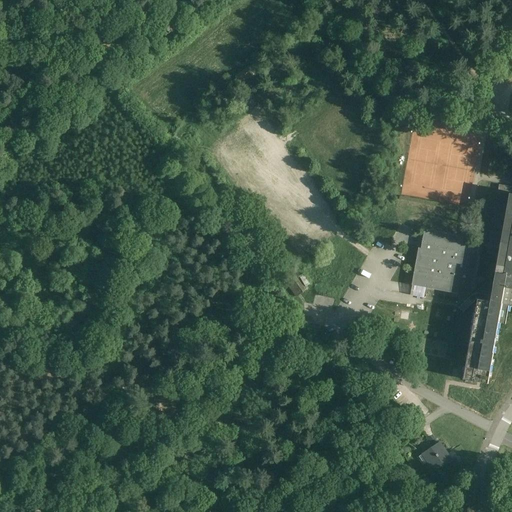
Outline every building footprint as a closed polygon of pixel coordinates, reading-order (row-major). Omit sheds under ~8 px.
[(235,76),(241,84),(255,75),(249,67),(235,76)] [(429,120),(454,125),(455,117),(430,113),(429,120)] [(164,147),(171,152),(176,140),(168,136),(164,147)] [(494,286),(492,296),(478,294),(473,295),(468,300),(459,308),(464,313),(473,304),(473,305),(478,300),(464,380),(478,382),(479,382),(481,383),(484,383),(488,384),(490,372),(489,372),(496,335),(498,322),(504,323),(507,306),(511,306),(511,194),(510,194),(508,205),(495,204),(487,248),(500,250),(496,273),(495,279),(475,276),(481,247),(463,244),(464,239),(424,231),(422,245),(421,249),(418,248),(412,285),(457,294),(458,287),(472,289),(474,282),(476,282),(494,286)] [(284,282),(296,298),(310,287),(302,277),(298,280),(294,274),(284,282)] [(453,460),(441,442),(422,455),(428,462),(424,465),(433,478),(439,473),(437,471),(453,460)]
